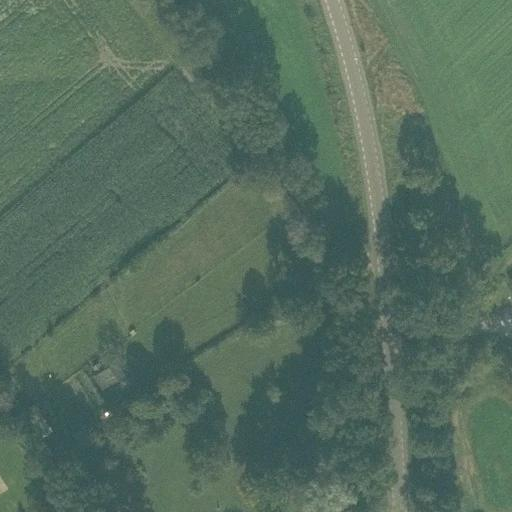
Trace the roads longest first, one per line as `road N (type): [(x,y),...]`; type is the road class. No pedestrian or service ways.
road 1 (tertiary): [(393,389),(367,143),(331,0)]
road 2 (track): [(142,0),(317,217),(382,269)]
road 3 (unclassified): [(393,389),(480,322),(511,326)]
road 4 (tertiary): [(399,511),(393,389)]
